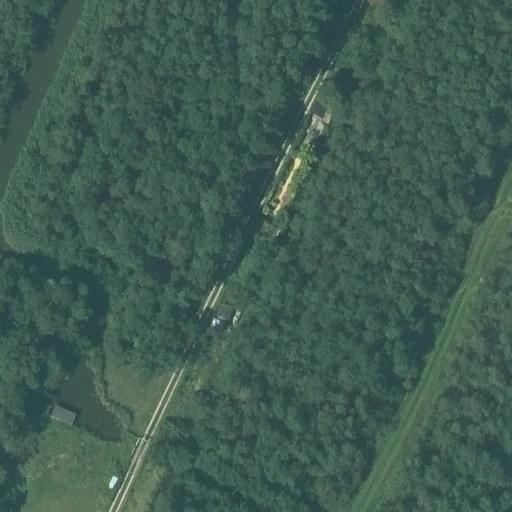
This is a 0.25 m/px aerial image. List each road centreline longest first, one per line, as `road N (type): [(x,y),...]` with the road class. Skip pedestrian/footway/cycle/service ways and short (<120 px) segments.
road 1 (track): [(362,0),(113,511)]
road 2 (track): [(511,176),(356,511)]
